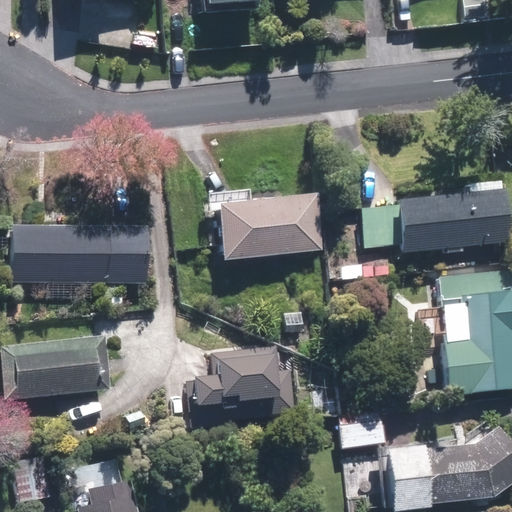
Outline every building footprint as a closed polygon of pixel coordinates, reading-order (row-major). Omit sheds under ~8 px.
[(466,184),(466,194),(357,201),(361,248),(400,245),(400,254),(511,245),(511,232),(509,191),(500,191),(499,181),(466,184)] [(219,202),(222,257),(325,250),(321,195),(219,202)] [(150,224),(13,223),(12,283),(149,284),(150,224)] [(435,272),(438,299),(458,297),(462,327),(442,329),(449,395),(511,388),(511,286),(509,287),(506,264),(435,272)] [(0,344),(6,399),(112,387),(105,332),(0,344)] [(229,422),(294,418),(292,370),(277,370),(276,345),(212,349),(213,371),(192,372),(194,405),(185,406),(186,431),(229,429),(229,422)] [(339,417),(341,446),(382,442),(379,413),(339,417)] [(433,508),(432,500),(492,498),(511,483),(511,441),(499,425),(472,447),(431,450),(430,441),(390,442),(392,509),(433,508)] [(45,463),(14,468),(21,502),(52,496),(45,463)] [(137,511),(130,476),(88,486),(91,502),(75,505),(76,511),(137,511)]
